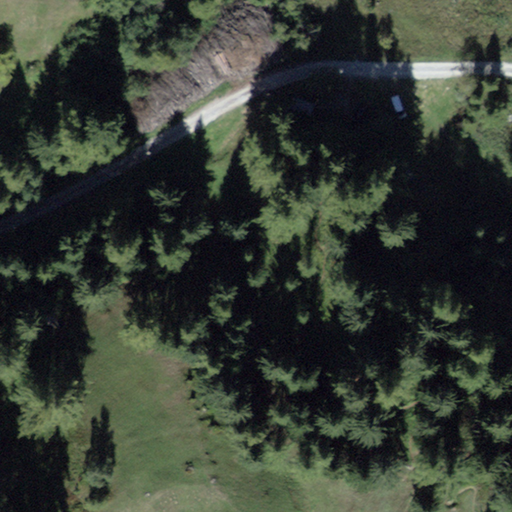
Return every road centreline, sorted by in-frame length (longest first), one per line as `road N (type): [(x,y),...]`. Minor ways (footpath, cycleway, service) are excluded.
road 1 (track): [(0,245),(246,87),(307,68)]
road 2 (track): [(511,72),(307,68)]
